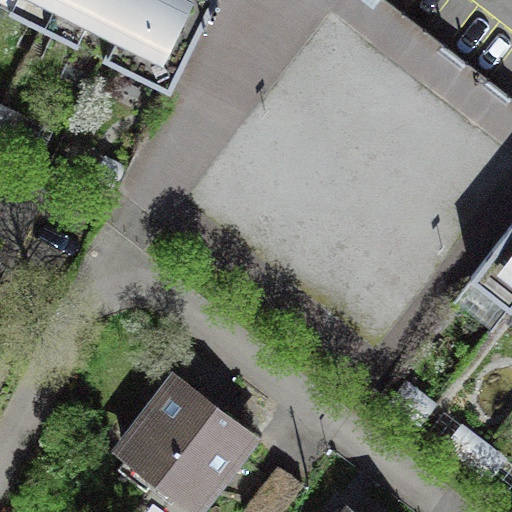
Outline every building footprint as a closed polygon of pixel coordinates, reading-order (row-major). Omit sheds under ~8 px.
[(0,0),(0,3),(104,54),(130,0),(0,0)] [(212,0),(130,0),(104,54),(148,76),(177,15),(199,26),(212,0)] [(509,306),(511,302),(511,221),(470,275),(509,306)] [(112,444),(193,507),(252,430),(171,368),(112,444)] [(278,511),(300,482),(277,466),(245,511),(246,511),(278,511)]
